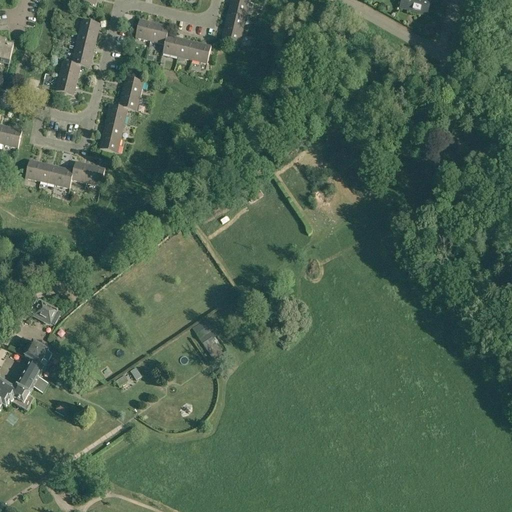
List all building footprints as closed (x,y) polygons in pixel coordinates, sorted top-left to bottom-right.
[(0,0),(0,62),(9,64),(14,45),(5,43),(6,40),(0,38),(0,0)] [(231,0),(229,11),(247,15),(250,0),(231,0)] [(402,0),(400,9),(427,16),(431,1),(427,0),(402,0)] [(225,25),(243,30),(247,15),(229,11),(225,25)] [(82,20),(79,34),(97,39),(100,25),(82,20)] [(135,38),(148,41),(153,23),(139,20),(135,38)] [(148,41),(164,45),(166,35),(168,27),(153,23),(148,41)] [(221,40),(239,45),(243,30),(225,25),(221,40)] [(79,34),(75,49),(93,54),(97,39),(79,34)] [(162,54),(177,58),(181,39),(166,35),(164,45),(162,54)] [(177,58),(191,61),(196,43),(181,39),(177,58)] [(191,61),(206,65),(211,47),(196,43),(191,61)] [(72,64),(80,66),(89,69),(93,54),(75,49),(72,64)] [(59,77),(76,81),(80,66),(72,64),(71,65),(62,62),(59,77)] [(55,92),(73,96),(76,81),(59,77),(55,92)] [(122,92),(139,96),(143,82),(125,78),(122,92)] [(127,109),(127,110),(136,112),(139,96),(122,92),(118,107),(127,109)] [(61,100),(60,114),(71,114),(71,100),(61,100)] [(123,124),(127,110),(127,109),(118,107),(109,105),(106,120),(123,124)] [(102,135),(120,139),(123,124),(106,120),(102,135)] [(3,145),(18,149),(22,131),(7,127),(3,145)] [(99,150),(116,154),(120,139),(102,135),(99,150)] [(25,179),(40,182),(45,164),(30,161),(25,179)] [(74,171),(71,181),(86,184),(90,166),(75,163),(74,171)] [(40,182),(55,186),(59,167),(45,164),(40,182)] [(90,166),(86,184),(101,188),(105,170),(90,166)] [(55,186),(69,189),(71,181),(74,171),(59,167),(55,186)] [(32,318),(50,328),(51,325),(55,327),(62,314),(58,312),(58,311),(41,302),(41,303),(37,301),(30,314),(34,316),(32,318)] [(61,318),(63,321),(75,311),(72,308),(61,318)] [(209,353),(215,361),(224,355),(223,353),(213,339),(217,336),(210,326),(208,324),(206,320),(192,329),(208,353),(209,353)] [(33,362),(25,375),(47,387),(48,385),(39,380),(52,357),(48,354),(49,352),(34,343),(25,358),(33,362)] [(130,373),(136,381),(142,378),(136,369),(130,373)] [(0,412),(3,407),(7,409),(10,404),(11,404),(13,404),(28,412),(34,400),(29,397),(34,389),(43,394),(47,387),(25,375),(16,391),(0,381),(0,412)] [(116,382),(119,388),(128,382),(124,376),(116,382)] [(55,410),(66,416),(70,409),(59,403),(55,410)]
